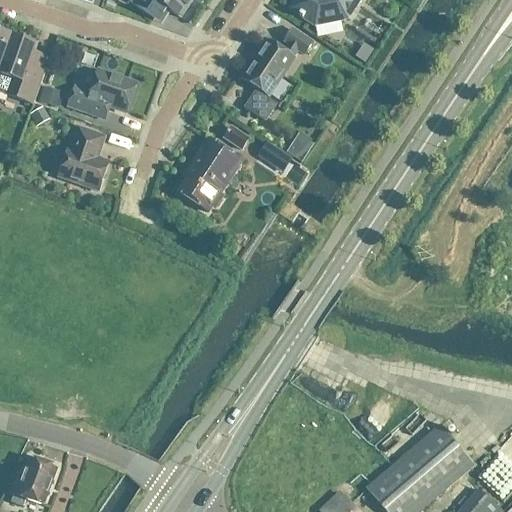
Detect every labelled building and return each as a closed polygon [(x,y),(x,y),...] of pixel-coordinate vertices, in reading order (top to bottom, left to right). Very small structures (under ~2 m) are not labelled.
[(129,0),(128,2),(152,19),(161,6),(166,10),(180,19),(192,0),(129,0)] [(346,20),(359,0),(295,0),(291,7),(292,12),(314,26),(346,20)] [(267,99),(268,97),(293,59),(292,58),(297,51),(304,55),(311,44),(291,31),(284,42),(288,45),(284,53),(268,42),(243,80),(256,89),(243,109),(265,123),(277,105),(267,99)] [(0,68),(11,38),(0,33),(0,68)] [(11,38),(0,68),(0,93),(33,105),(49,60),(33,54),(36,46),(11,38)] [(74,89),(67,107),(84,113),(105,120),(109,108),(125,113),(135,86),(97,72),(89,94),(74,89)] [(58,178),(97,192),(107,163),(96,159),(104,138),(77,129),(70,150),(68,149),(58,178)] [(241,151),(248,141),(230,129),(223,139),(241,151)] [(126,155),(130,142),(106,133),(102,146),(126,155)] [(210,208),(216,207),(221,199),(220,194),(241,163),(207,140),(183,177),(187,180),(178,194),(207,213),(210,208)] [(422,413),(400,427),(406,436),(427,423),(422,413)] [(381,511),(419,511),(421,511),(473,465),(439,426),(363,491),(381,511)] [(12,495),(14,496),(11,503),(22,507),(25,500),(41,506),(55,469),(52,468),(53,464),(31,456),(21,483),(17,482),(12,495)] [(501,511),(478,491),(459,511),(501,511)] [(355,511),(339,494),(319,511),(355,511)]
